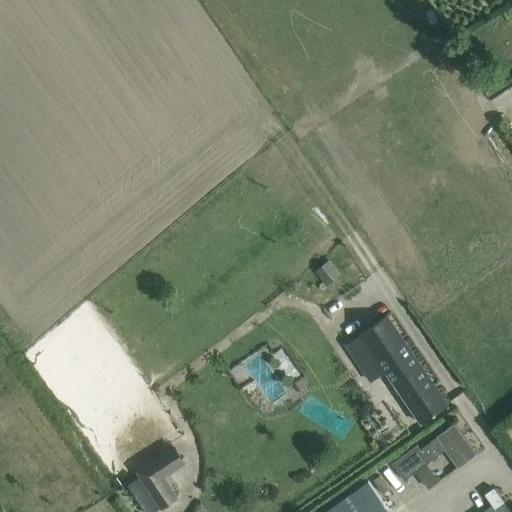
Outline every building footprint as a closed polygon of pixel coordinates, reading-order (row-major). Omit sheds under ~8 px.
[(387,315),(346,343),(358,361),(372,352),(420,422),(447,404),(387,315)] [(393,461),(405,478),(446,448),(458,465),(474,453),(453,424),(421,447),(418,443),(393,461)] [(174,443),(135,469),(161,507),(178,496),(165,476),(186,461),(174,443)] [(390,511),(368,480),(323,511),(390,511)] [(511,511),(493,487),(484,493),(493,505),(483,511),(511,511)]
